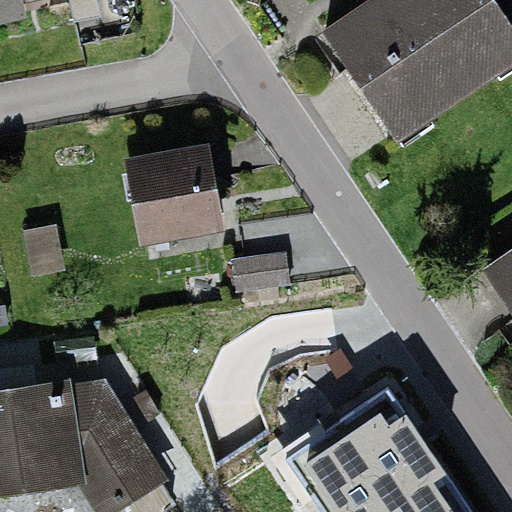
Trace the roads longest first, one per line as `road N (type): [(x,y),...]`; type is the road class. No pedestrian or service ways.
road 1 (residential): [(257,63),(511,448)]
road 2 (residential): [(257,63),(0,119)]
